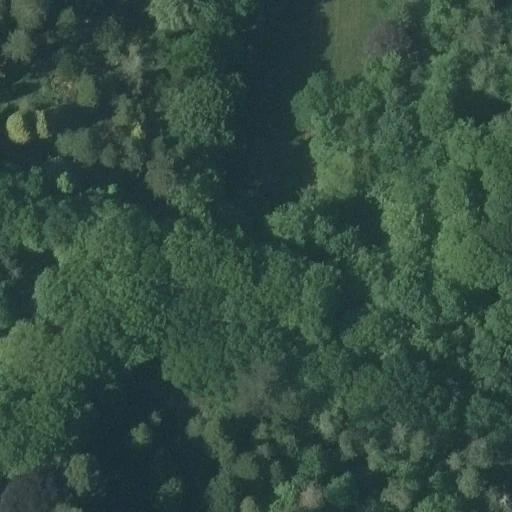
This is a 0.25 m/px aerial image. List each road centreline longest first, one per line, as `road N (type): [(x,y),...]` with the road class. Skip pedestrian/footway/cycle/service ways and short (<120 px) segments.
road 1 (track): [(499,412),(108,292)]
road 2 (track): [(209,326),(215,0)]
road 3 (track): [(108,292),(136,204),(115,72),(138,0)]
